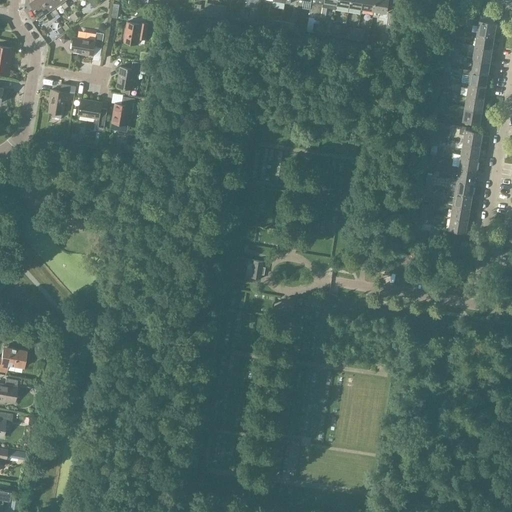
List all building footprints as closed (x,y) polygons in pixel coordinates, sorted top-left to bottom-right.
[(50,10),(43,0),(33,0),(30,3),(44,23),(48,21),(46,18),(46,16),(45,14),(49,11),(50,10)] [(60,3),(57,0),(43,0),(50,10),(49,11),(54,17),(58,14),(55,11),(55,9),(54,7),(59,4),(60,3)] [(57,0),(60,3),(59,4),(63,10),(68,7),(65,4),(65,2),(64,0),(57,0)] [(336,9),(336,5),(337,0),(324,0),(323,5),(322,5),(322,7),(336,9)] [(361,9),(362,0),(349,0),(349,7),(361,9)] [(373,11),(375,0),(362,0),(361,9),(373,11)] [(388,0),(375,0),(373,11),(372,16),(378,17),(379,12),(386,13),(388,0)] [(110,17),(117,18),(119,4),(112,3),(110,17)] [(314,18),(317,4),(311,3),(308,17),(314,18)] [(320,19),(322,7),(322,5),(317,4),(314,18),(320,19)] [(385,28),(391,29),(394,14),(388,13),(385,28)] [(494,36),(496,23),(471,19),(470,24),(477,26),(476,33),(494,36)] [(123,42),(137,44),(138,38),(145,39),(148,23),(140,22),(140,24),(127,22),(123,42)] [(102,48),(104,34),(96,33),(95,41),(74,38),(72,52),(84,53),(84,55),(93,56),(95,47),(102,48)] [(492,48),(494,36),(476,33),(474,46),(492,48)] [(0,72),(9,74),(14,48),(0,46),(0,72)] [(490,61),(492,48),(474,46),(472,58),(490,61)] [(454,63),(465,64),(466,58),(455,56),(454,63)] [(490,61),(472,58),(466,57),(465,62),(471,63),(470,71),(488,73),(490,61)] [(145,71),(146,64),(132,61),(131,68),(120,66),(117,86),(132,89),(135,70),(145,71)] [(486,86),(488,73),(470,71),(463,70),(462,75),(469,76),(468,83),(486,86)] [(486,86),(468,83),(462,82),(462,87),(467,88),(466,96),(484,98),(486,86)] [(74,93),(76,86),(61,84),(60,91),(51,89),(49,98),(51,98),(49,111),(62,114),(66,92),(74,93)] [(121,104),(115,103),(112,122),(111,129),(118,130),(119,123),(127,125),(129,112),(132,112),(135,98),(123,96),(121,104)] [(482,111),(484,98),(466,96),(464,108),(482,111)] [(104,128),(107,109),(100,107),(101,102),(81,99),(79,114),(98,117),(96,127),(104,128)] [(480,123),(482,111),(464,108),(462,121),(480,123)] [(480,145),(482,132),(465,129),(466,127),(460,126),(459,134),(464,135),(463,142),(480,145)] [(478,158),(480,145),(463,142),(461,155),(478,158)] [(476,170),(478,158),(461,155),(459,167),(476,170)] [(474,182),(476,170),(459,167),(454,166),(452,178),(452,179),(474,182)] [(472,195),(474,182),(452,179),(452,178),(450,178),(449,183),(456,184),(455,191),(448,190),(447,191),(472,195)] [(470,207),(472,195),(447,191),(447,195),(454,196),(453,204),(445,202),(445,203),(470,207)] [(468,220),(470,207),(445,203),(444,207),(452,209),(451,217),(468,220)] [(466,233),(468,220),(451,217),(449,230),(466,233)] [(101,232),(101,221),(93,221),(93,232),(101,232)] [(419,222),(418,229),(430,231),(431,224),(419,222)] [(252,274),(251,279),(260,281),(263,260),(254,258),(252,274)] [(23,367),(25,350),(3,347),(1,358),(0,357),(0,371),(6,372),(7,364),(23,367)] [(13,402),(15,391),(17,380),(5,378),(4,385),(0,384),(0,403),(3,404),(3,401),(13,402)] [(12,414),(0,411),(0,436),(2,437),(4,421),(10,422),(12,414)] [(9,500),(10,491),(0,489),(0,511),(3,499),(9,500)]
